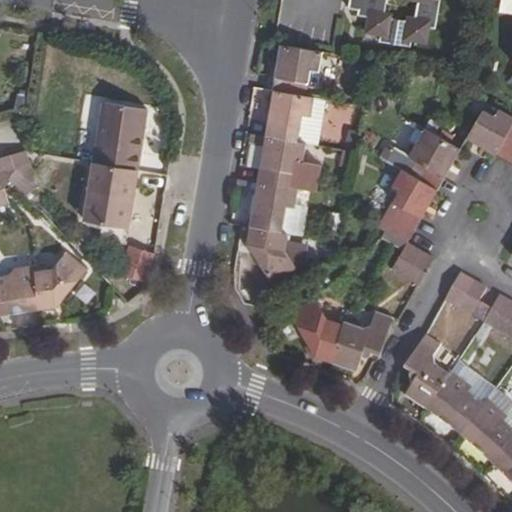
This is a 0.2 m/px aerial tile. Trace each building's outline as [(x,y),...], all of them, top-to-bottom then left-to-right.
[(349,0),(348,9),(358,11),(357,16),(367,17),(365,33),(380,36),(379,42),(410,48),(411,41),(426,44),(428,28),(434,29),(439,0),(349,0)] [(511,0),(501,0),(499,11),(511,13),(511,0)] [(320,166),(304,163),(307,143),(299,141),(303,115),(311,117),(315,97),(306,96),(310,70),(319,72),(322,52),(281,45),(278,63),(282,64),(277,91),(273,90),(270,108),(274,109),(270,136),(265,135),(262,155),(266,155),(262,182),(257,181),(254,200),(259,200),(254,227),(249,226),(246,244),(275,287),(299,270),(285,251),(288,233),(283,232),(288,207),(296,209),(300,188),(316,190),(320,166)] [(278,63),(273,90),(277,91),(282,64),(278,63)] [(311,117),(303,115),(299,141),(307,143),(317,145),(324,99),(315,97),(311,117)] [(104,103),(94,163),(138,170),(148,110),(104,103)] [(270,108),(265,135),(270,136),(274,109),(270,108)] [(480,141),(478,145),(496,155),(511,164),(511,116),(499,109),(495,116),(483,110),(469,134),(480,141)] [(451,166),(461,148),(425,128),(409,156),(395,149),(388,161),(401,169),(391,186),(399,191),(378,226),(408,243),(415,230),(411,228),(424,204),(428,207),(438,189),(434,187),(447,163),(451,166)] [(469,134),(466,138),(478,145),(480,141),(469,134)] [(25,151),(0,158),(0,173),(10,180),(15,170),(29,165),(25,151)] [(262,155),(257,181),(262,182),(266,155),(262,155)] [(127,228),(138,170),(94,163),(84,221),(127,228)] [(451,166),(447,163),(434,187),(438,189),(444,177),(451,166)] [(0,173),(0,205),(8,203),(5,190),(10,180),(0,173)] [(254,200),(249,226),(254,227),(259,200),(254,200)] [(428,207),(424,204),(411,228),(415,230),(421,218),(428,207)] [(408,243),(392,271),(418,286),(433,257),(408,243)] [(51,269),(35,271),(39,310),(58,306),(89,268),(66,251),(51,269)] [(9,274),(0,275),(0,315),(39,310),(35,271),(35,265),(14,267),(9,274)] [(460,273),(445,301),(471,316),(479,301),(487,288),(460,273)] [(492,308),(484,324),(511,339),(511,302),(500,295),(492,308)] [(316,298),(291,313),(315,358),(357,371),(362,357),(366,358),(370,356),(372,352),(380,355),(393,319),(377,312),(372,325),(365,329),(344,321),(343,325),(328,320),(316,298)] [(450,375),(435,365),(434,356),(439,349),(442,345),(426,336),(404,368),(412,374),(410,375),(412,382),(414,383),(405,397),(425,410),(451,375),(450,375)] [(453,372),(460,361),(439,349),(434,356),(435,365),(450,375),(451,375),(453,372)] [(496,389),(460,361),(453,372),(473,387),(469,392),(485,404),(489,399),(496,389)] [(485,404),(469,392),(473,387),(453,372),(451,375),(425,410),(432,414),(460,436),(485,404)] [(511,403),(496,389),(489,399),(509,417),(504,422),(511,428),(511,403)] [(511,428),(504,422),(509,417),(489,399),(485,404),(460,436),(465,440),(493,465),(511,442),(511,428)] [(511,442),(493,465),(499,470),(511,484),(511,442)]
